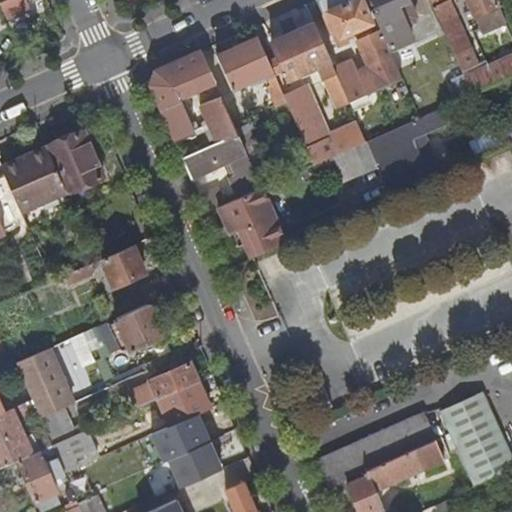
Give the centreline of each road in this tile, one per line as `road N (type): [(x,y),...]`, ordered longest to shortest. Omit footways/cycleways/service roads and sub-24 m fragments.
road 1 (residential): [(306,511),(102,60)]
road 2 (residential): [(102,60),(236,0)]
